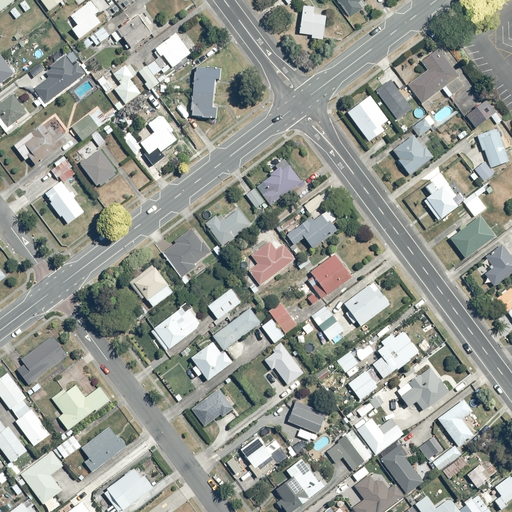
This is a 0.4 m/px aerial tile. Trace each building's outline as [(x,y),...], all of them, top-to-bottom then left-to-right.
[(0,0),(0,11),(15,0),(0,0)] [(63,0),(41,0),(49,11),(63,0)] [(101,13),(92,0),(71,16),(78,25),(72,30),(79,39),(101,23),(96,17),(101,13)] [(91,0),(92,0),(101,13),(118,0),(91,0)] [(336,0),(350,16),(364,5),(360,0),(336,0)] [(314,6),(303,4),(300,32),(312,34),(311,37),(323,38),(326,15),(313,13),(314,6)] [(152,33),(139,15),(112,35),(117,42),(123,37),(131,48),(152,33)] [(110,36),(103,27),(90,37),(96,46),(110,36)] [(191,53),(175,34),(156,49),(161,56),(163,55),(172,67),(191,53)] [(429,70),(408,84),(423,103),(462,76),(441,50),(423,63),(429,70)] [(0,52),(0,83),(15,72),(0,52)] [(45,105),(86,75),(76,62),(74,63),(67,54),(51,66),(53,69),(47,73),(51,78),(34,90),(45,105)] [(159,57),(139,72),(146,82),(144,84),(149,90),(159,83),(154,76),(161,71),(163,74),(168,70),(159,57)] [(129,78),(133,76),(125,65),(113,74),(121,84),(127,80),(129,78)] [(218,103),(213,103),(215,77),(220,77),(221,69),(195,67),(191,116),(194,117),(217,119),(218,103)] [(121,84),(114,89),(125,105),(141,94),(129,78),(127,80),(121,84)] [(414,110),(393,81),(379,92),(400,120),(414,110)] [(29,113),(13,92),(0,102),(0,124),(6,131),(29,113)] [(391,121),(373,98),(349,113),(372,143),(388,132),(384,127),(391,121)] [(502,120),(487,100),(469,113),(478,126),(491,116),(497,124),(502,120)] [(108,121),(97,106),(71,126),(82,141),(108,121)] [(71,139),(53,115),(14,145),(25,161),(31,157),(36,164),(61,146),(71,139)] [(436,125),(429,115),(412,128),(419,137),(436,125)] [(152,131),(145,122),(133,131),(140,140),(152,131)] [(176,141),(164,125),(141,143),(150,155),(159,148),(162,152),(176,141)] [(482,151),(486,151),(493,169),(511,162),(500,129),(477,138),(482,151)] [(106,142),(98,132),(91,137),(99,147),(106,142)] [(142,148),(130,132),(122,137),(134,154),(142,148)] [(401,161),(412,176),(435,158),(429,148),(425,150),(416,137),(396,151),(403,160),(401,161)] [(98,187),(100,185),(100,187),(117,174),(116,172),(117,172),(100,149),(80,164),(98,187)] [(59,176),(64,182),(75,174),(64,159),(50,169),(57,178),(59,176)] [(494,174),(484,162),(475,169),(484,181),(494,174)] [(301,182),(288,165),(282,170),(281,169),(263,182),(268,191),(262,195),(270,206),(301,182)] [(426,202),(441,222),(461,208),(455,199),(458,196),(450,185),(447,186),(440,177),(424,187),(433,196),(426,202)] [(46,194),(52,202),(50,203),(61,217),(62,216),(69,224),(84,212),(62,184),(61,182),(60,183),(46,194)] [(475,217),(486,208),(478,197),(490,188),(487,183),(463,201),(475,217)] [(264,202),(254,189),(246,194),(256,208),(264,202)] [(325,202),(319,194),(304,206),(310,214),(325,202)] [(215,216),(204,223),(221,246),(250,225),(238,209),(220,222),(215,216)] [(327,222),(321,215),(313,221),(310,218),(286,235),(294,245),(304,238),(312,249),(337,230),(329,220),(327,222)] [(453,239),(468,260),(498,238),(483,217),(453,239)] [(192,228),(161,253),(181,278),(196,267),(194,265),(211,252),(192,228)] [(276,249),(269,241),(251,255),(257,264),(248,270),(260,285),(294,259),(283,244),(276,249)] [(487,276),(496,288),(511,275),(511,252),(506,245),(488,258),(496,269),(487,276)] [(351,277),(334,254),(310,272),(313,276),(307,281),(321,299),(351,277)] [(172,292),(152,264),(129,282),(141,299),(145,296),(153,307),(172,292)] [(389,304),(373,282),(344,304),(360,327),(389,304)] [(511,288),(497,298),(508,313),(511,310),(511,288)] [(241,301),(231,289),(208,308),(218,320),(241,301)] [(286,308),(281,302),(269,311),(273,317),(261,326),(274,343),(298,325),(286,308)] [(338,321),(326,305),(312,316),(330,340),(352,324),(345,315),(338,321)] [(153,328),(168,349),(196,329),(200,323),(189,309),(185,312),(182,307),(153,328)] [(249,308),(212,335),(223,350),(260,323),(249,308)] [(418,353),(402,331),(394,337),(391,334),(380,342),(384,346),(377,351),(381,357),(372,364),(383,379),(418,353)] [(66,356),(51,336),(19,358),(24,364),(17,369),(28,385),(66,356)] [(221,353),(212,342),(190,358),(207,380),(232,362),(224,352),(221,353)] [(271,369),(274,367),(287,385),(303,373),(280,343),(272,349),(274,352),(264,360),(271,369)] [(361,345),(352,350),(356,357),(365,352),(361,345)] [(358,363),(350,352),(337,361),(345,373),(358,363)] [(361,400),(377,387),(375,385),(380,381),(369,367),(348,384),(361,400)] [(449,392),(430,367),(397,392),(408,408),(416,402),(423,411),(449,392)] [(49,434),(31,410),(23,400),(26,398),(7,373),(0,377),(0,396),(18,419),(15,421),(34,446),(49,434)] [(85,397),(76,385),(66,392),(64,389),(51,398),(63,414),(58,418),(68,430),(109,401),(98,387),(85,397)] [(233,408),(218,389),(191,409),(204,426),(220,414),(222,417),(233,408)] [(387,400),(381,392),(369,401),(375,409),(387,400)] [(474,436),(461,419),(472,411),(463,400),(437,419),(458,447),(474,436)] [(296,401),(287,421),(317,433),(326,413),(296,401)] [(356,410),(361,417),(372,409),(367,402),(356,410)] [(378,428),(371,418),(357,430),(375,455),(404,434),(392,418),(378,428)] [(0,448),(10,463),(27,451),(8,426),(5,428),(0,421),(0,448)] [(84,462),(91,472),(126,446),(111,426),(81,448),(89,458),(84,462)] [(339,442),(327,451),(335,462),(342,457),(352,470),(371,456),(352,430),(338,440),(339,442)] [(81,447),(73,435),(56,447),(64,459),(81,447)] [(277,463),(257,437),(239,450),(258,477),(277,463)] [(443,448),(433,437),(419,448),(428,460),(443,448)] [(408,455),(397,441),(377,456),(406,495),(423,481),(404,457),(408,455)] [(461,454),(454,445),(432,462),(439,471),(461,454)] [(63,466),(51,451),(20,474),(43,505),(62,490),(51,475),(63,466)] [(468,466),(460,457),(442,471),(450,480),(468,466)] [(286,470),(291,477),(275,490),(282,498),(279,501),(286,511),(291,511),(323,487),(301,459),(286,470)] [(482,463),(466,474),(477,488),(490,478),(489,477),(496,471),(491,465),(487,468),(482,463)] [(140,477),(134,468),(102,491),(118,511),(119,511),(152,488),(143,475),(140,477)] [(511,474),(494,487),(500,496),(494,501),(500,510),(506,505),(505,503),(511,498),(511,474)] [(374,481),(370,476),(354,486),(364,499),(352,508),(355,511),(384,511),(404,497),(394,483),(388,488),(383,481),(374,481)] [(23,491),(16,482),(10,487),(17,496),(23,491)] [(466,505),(471,511),(490,511),(476,492),(464,502),(466,505)] [(426,496),(415,504),(420,511),(460,511),(452,500),(447,500),(435,508),(426,496)] [(35,504),(30,497),(9,511),(35,511),(31,507),(35,504)] [(90,511),(82,500),(65,511),(90,511)]
